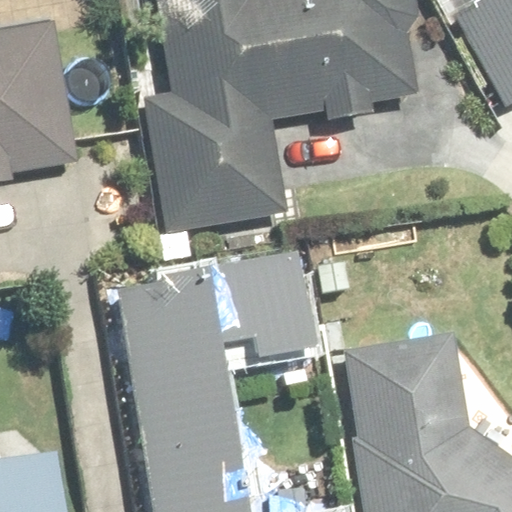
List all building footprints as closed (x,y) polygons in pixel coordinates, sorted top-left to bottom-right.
[(386,21),(412,17),(410,0),(157,0),(159,10),(167,9),(178,100),(150,104),(166,236),(289,220),(277,121),(328,115),(329,127),(374,121),(372,109),(418,103),(412,55),(391,58),(386,21)] [(511,0),(482,0),(487,8),(451,24),(496,113),(511,104),(511,0)] [(0,190),(13,188),(11,178),(79,167),(57,31),(0,40),(0,190)] [(251,511),(227,362),(213,281),(119,297),(154,511),(251,511)] [(511,511),(511,466),(469,438),(453,342),(347,359),(361,446),(355,447),(365,511),(511,511)] [(65,511),(57,462),(0,471),(0,511),(65,511)]
